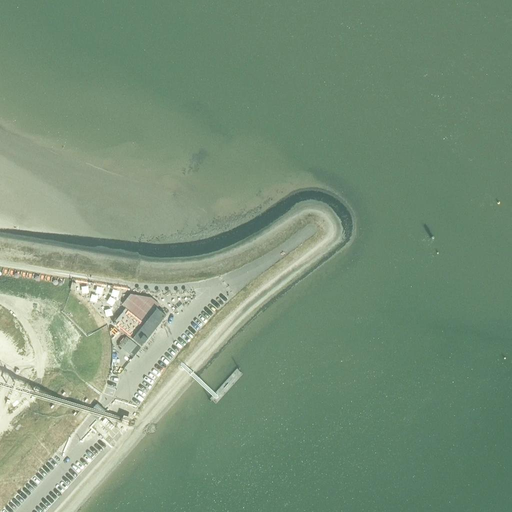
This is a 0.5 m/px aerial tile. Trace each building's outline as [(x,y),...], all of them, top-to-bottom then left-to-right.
[(214,296),(220,303),(226,297),(220,290),(214,296)] [(125,308),(113,324),(141,346),(166,316),(156,308),(144,323),(125,308)] [(122,349),(129,340),(126,337),(118,346),(122,349)] [(129,355),(136,345),(129,340),(122,349),(129,355)] [(133,358),(140,348),(136,345),(129,355),(133,358)]
